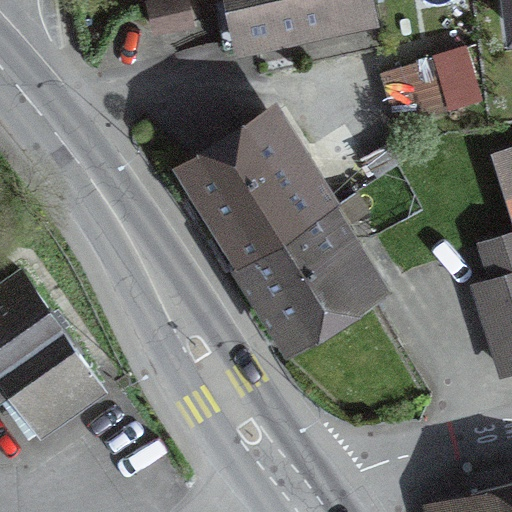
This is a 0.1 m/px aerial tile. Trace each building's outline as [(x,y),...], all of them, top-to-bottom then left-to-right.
[(234,0),(244,45),(336,25),(335,20),(371,13),(368,0),(234,0)] [(449,109),(433,55),(380,71),(396,125),(449,109)] [(249,257),(321,211),(262,119),(190,164),(249,257)] [(511,152),(500,156),(511,194),(511,152)] [(321,211),(249,257),(294,329),(366,283),(321,211)] [(504,369),(511,366),(511,236),(500,240),(511,274),(478,284),(504,369)] [(99,385),(69,342),(72,340),(23,270),(0,286),(0,390),(10,384),(40,427),(99,385)] [(511,511),(511,482),(471,493),(475,511),(511,511)]
